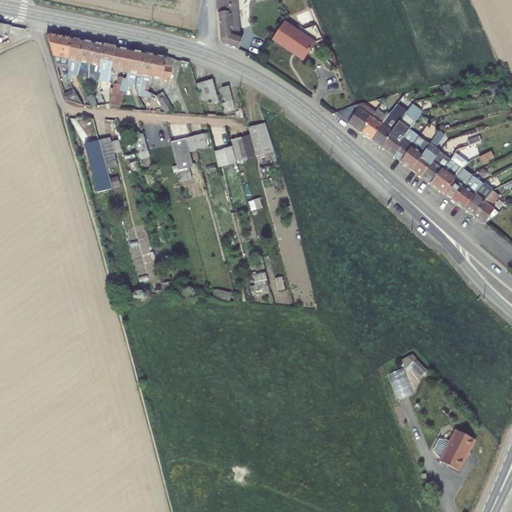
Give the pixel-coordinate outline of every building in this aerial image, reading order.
[(217,0),(221,36),(232,36),(232,35),(240,32),(237,0),(217,0)] [(285,22),(273,40),(303,60),(315,42),(285,22)] [(0,33),(10,36),(12,26),(0,24),(0,33)] [(221,36),(221,42),(224,45),(239,52),(243,37),(240,36),(240,32),(232,35),(232,36),(221,36)] [(70,59),(69,59),(72,38),(47,33),(56,66),(70,68),(70,63),(70,59)] [(70,59),(70,63),(70,68),(70,73),(79,76),(81,61),(80,61),(84,40),(72,38),(69,59),(70,59)] [(90,78),(90,71),(90,64),(95,42),(84,40),(80,61),(81,61),(79,76),(90,78)] [(100,72),(101,67),(101,66),(105,45),(95,42),(90,64),(90,71),(98,73),(97,80),(100,81),(102,73),(100,73),(100,72)] [(113,73),(112,73),(112,69),(117,47),(105,45),(101,66),(101,67),(100,72),(100,73),(102,73),(100,81),(99,87),(99,88),(102,87),(103,81),(111,83),(113,73)] [(117,47),(112,69),(128,73),(132,50),(117,47)] [(119,93),(124,94),(127,95),(129,83),(136,84),(137,77),(141,78),(146,53),(132,50),(128,73),(127,79),(123,78),(122,85),(121,85),(119,93)] [(137,77),(136,84),(136,87),(139,96),(158,100),(156,96),(146,90),(147,83),(151,84),(152,77),(157,55),(146,53),(141,78),(137,77)] [(152,77),(170,81),(175,59),(157,55),(152,77)] [(121,85),(122,85),(123,78),(119,78),(118,84),(116,84),(114,93),(113,105),(117,106),(118,98),(119,93),(121,85)] [(212,98),(214,103),(220,102),(213,80),(197,84),(202,101),(212,98)] [(223,110),(235,107),(234,101),(230,87),(223,89),(226,103),(222,104),(223,110)] [(65,98),(84,105),(75,91),(64,96),(65,98)] [(158,100),(166,113),(173,109),(163,93),(156,96),(158,100)] [(390,115),(372,140),(381,147),(412,106),(402,98),(390,115)] [(335,114),(362,133),(378,109),(380,108),(374,104),(370,109),(366,113),(356,105),(354,106),(336,113),(335,114)] [(356,105),(366,113),(370,109),(363,104),(356,105)] [(391,155),(410,130),(422,113),(412,106),(381,147),(391,155)] [(378,109),(362,133),(372,140),(390,115),(387,112),(385,114),(378,109)] [(425,120),(418,129),(423,133),(430,123),(425,120)] [(274,152),(275,152),(265,123),(248,127),(248,129),(256,157),(259,156),(262,163),(276,159),(274,152)] [(172,170),(178,168),(171,142),(168,129),(161,132),(167,154),(172,170)] [(401,162),(420,137),(410,130),(391,155),(401,162)] [(445,135),(440,131),(430,144),(412,170),(422,177),(440,152),(441,152),(436,148),(445,135)] [(144,133),(134,137),(139,154),(149,150),(144,133)] [(196,148),(206,146),(202,134),(193,137),(195,144),(196,148)] [(467,141),(469,146),(471,145),(482,141),(480,136),(467,141)] [(100,140),(106,163),(117,160),(111,137),(100,140)] [(193,137),(186,138),(188,146),(195,144),(193,137)] [(237,161),(247,159),(241,137),(231,140),(235,153),(237,161)] [(420,137),(401,162),(412,170),(430,144),(420,137)] [(192,179),(190,169),(194,167),(188,146),(186,138),(171,142),(178,168),(182,181),(192,179)] [(85,144),(98,192),(113,189),(106,163),(100,140),(85,144)] [(226,156),(235,153),(231,140),(223,142),(226,156)] [(469,146),(459,150),(458,150),(453,156),(452,158),(465,167),(469,161),(477,158),(471,145),(469,146)] [(454,147),(449,153),(453,156),(458,150),(454,147)] [(480,157),(483,163),(494,158),(491,151),(480,157)] [(432,185),(450,160),(440,152),(422,177),(432,185)] [(454,177),(461,167),(450,160),(432,185),(444,194),(456,178),(454,177)] [(206,167),(209,177),(218,175),(215,165),(206,167)] [(456,178),(444,194),(454,202),(473,176),(463,169),(456,178)] [(473,176),(454,202),(464,209),(484,184),(473,176)] [(484,184),(464,209),(474,216),(493,191),(484,184)] [(499,196),(493,191),(474,216),(484,224),(499,212),(491,206),(499,196)] [(227,241),(229,251),(236,249),(233,239),(227,241)] [(254,283),(256,290),(268,287),(267,280),(254,283)] [(406,367),(391,372),(401,399),(418,393),(409,367),(416,364),(413,355),(403,358),(406,367)] [(457,430),(440,461),(459,471),(475,440),(457,430)]
